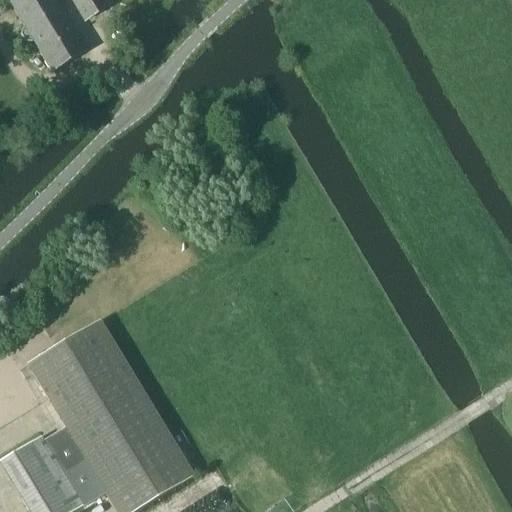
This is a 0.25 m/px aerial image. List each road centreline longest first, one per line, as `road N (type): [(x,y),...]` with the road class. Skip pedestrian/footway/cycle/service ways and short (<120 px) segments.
road 1 (unclassified): [(239,0),(0,243)]
road 2 (track): [(511,387),(324,511)]
